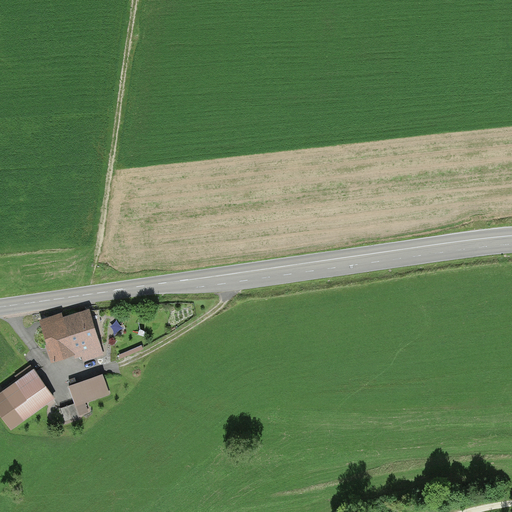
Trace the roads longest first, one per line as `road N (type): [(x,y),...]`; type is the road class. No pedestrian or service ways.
road 1 (primary): [(0,306),(511,239)]
road 2 (track): [(136,0),(95,265)]
